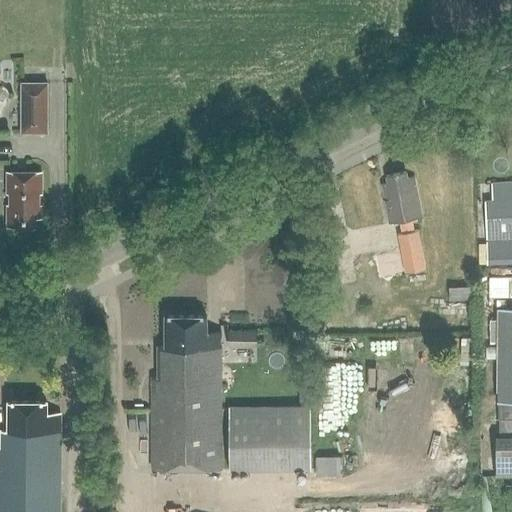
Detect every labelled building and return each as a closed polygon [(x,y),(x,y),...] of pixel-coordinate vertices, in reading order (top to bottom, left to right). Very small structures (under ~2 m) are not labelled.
[(22,82),(23,134),(51,134),(50,82),(22,82)] [(44,171),(9,171),(9,194),(12,194),(12,205),(9,205),(9,227),(37,227),(37,218),(44,218),(44,205),(41,205),(41,194),(44,194),(44,171)] [(414,232),(412,220),(422,218),(414,178),(407,179),(406,172),(387,176),(388,184),(382,185),(389,224),(400,222),(402,234),(398,235),(406,274),(425,270),(418,231),(414,232)] [(511,263),(511,183),(491,185),(492,202),(486,202),(487,265),(511,263)] [(393,262),(367,264),(370,298),(396,295),(393,262)] [(475,301),(475,287),(450,288),(450,301),(475,301)] [(511,309),(500,310),(499,401),(511,400),(511,309)] [(221,470),(221,333),(206,333),(207,317),(165,316),(165,347),(158,347),(158,377),(152,377),(152,470),(221,470)] [(230,331),(230,348),(258,349),(259,332),(230,331)] [(499,420),(511,419),(511,401),(499,402),(499,420)] [(59,511),(60,414),(47,414),(47,402),(8,402),(8,431),(1,431),(1,450),(0,449),(0,511),(59,511)] [(511,476),(511,438),(496,438),(497,477),(511,476)] [(341,478),(341,457),(315,458),(316,478),(341,478)]
